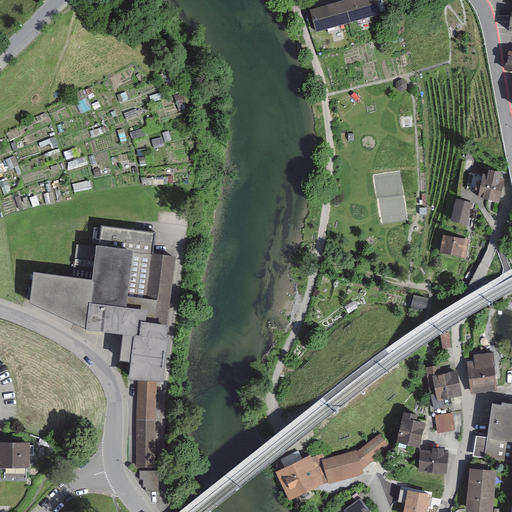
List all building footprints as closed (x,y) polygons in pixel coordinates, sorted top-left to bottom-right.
[(349,0),(350,2),(312,11),(318,36),(388,20),(383,0),(349,0)] [(507,180),(487,175),(480,203),(500,208),(507,180)] [(474,206),(457,202),(453,224),(470,227),(474,206)] [(110,278),(48,271),(44,301),(101,326),(139,335),(137,362),(148,364),(144,469),(164,470),(167,380),(185,376),(188,324),(161,319),(163,307),(185,305),(188,256),(165,255),(168,234),(113,228),(110,278)] [(468,244),(445,240),(442,258),(464,262),(468,244)] [(303,293),(296,291),(282,331),(289,334),(303,293)] [(435,299),(415,295),(412,310),(431,314),(435,299)] [(481,358),(471,359),(475,394),(505,391),(500,350),(480,352),(481,358)] [(446,365),(430,367),(437,408),(454,405),(453,398),(467,396),(462,370),(448,373),(446,365)] [(511,511),(511,402),(503,401),(502,405),(493,403),(484,458),(511,462),(511,510),(511,511)] [(431,413),(410,411),(406,442),(427,445),(431,413)] [(455,412),(438,415),(441,433),(457,431),(455,412)] [(362,451),(326,458),(332,481),(367,471),(366,467),(393,447),(384,435),(362,451)] [(41,441),(0,442),(2,453),(0,455),(0,467),(43,468),(41,441)] [(448,444),(438,443),(437,450),(422,448),(420,470),(452,473),(453,453),(448,452),(448,444)] [(324,483),(311,453),(277,470),(289,498),(324,483)] [(470,490),(493,492),(495,473),(472,471),(470,490)] [(491,511),(493,492),(470,490),(469,509),(484,510),(483,511),(491,511)] [(379,511),(366,494),(350,507),(353,511),(379,511)]
